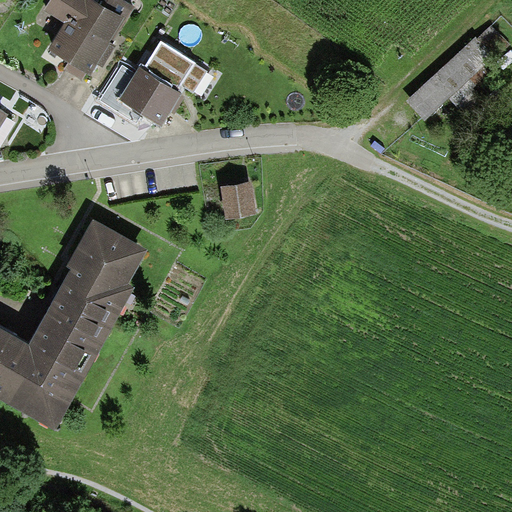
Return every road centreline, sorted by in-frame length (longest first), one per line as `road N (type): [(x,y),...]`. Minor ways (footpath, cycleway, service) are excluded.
road 1 (residential): [(72,160),(299,131)]
road 2 (residential): [(0,71),(61,105),(72,160)]
